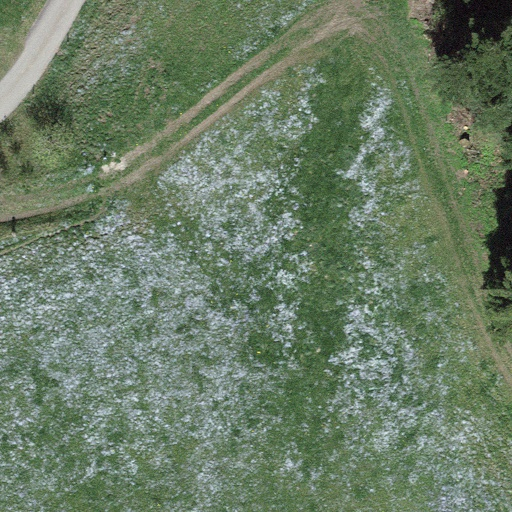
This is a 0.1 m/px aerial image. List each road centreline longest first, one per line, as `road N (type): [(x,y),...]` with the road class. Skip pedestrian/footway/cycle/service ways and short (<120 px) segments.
road 1 (track): [(0,209),(69,194),(155,146)]
road 2 (track): [(69,0),(0,105)]
